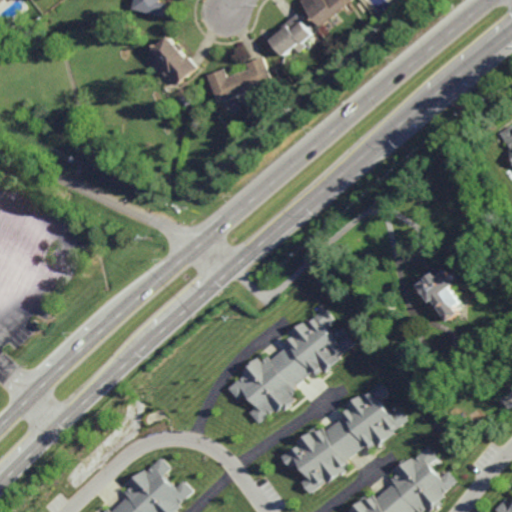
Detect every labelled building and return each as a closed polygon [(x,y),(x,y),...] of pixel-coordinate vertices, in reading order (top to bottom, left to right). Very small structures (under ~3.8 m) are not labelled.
[(165,0),(165,3),(173,5),(170,19),(137,11),(139,0),(165,0)] [(347,0),(352,6),(325,29),(303,3),(306,0),(347,0)] [(301,55),(298,50),(287,59),(273,43),(286,33),(283,30),(299,16),(317,37),(306,45),(309,48),(301,55)] [(189,60),(191,59),(200,69),(184,83),(175,72),(171,76),(160,62),(165,58),(159,52),(175,38),(186,51),(183,53),(189,60)] [(276,85),(265,90),(264,86),(223,102),(213,76),(227,71),(231,79),(251,71),(248,65),(266,58),(276,85)] [(189,106),(183,100),(188,95),(194,101),(189,106)] [(511,153),(510,151),(511,150),(500,134),(511,126),(511,153)] [(443,270),(447,268),(450,271),(451,270),(461,283),(456,287),(466,301),(459,306),(464,313),(454,321),(439,300),(436,302),(431,296),(427,295),(425,292),(425,290),(426,287),(421,280),(428,275),(427,273),(435,267),(436,269),(440,266),(443,270)] [(326,322),(338,336),(345,330),(354,341),(339,353),(341,355),(336,360),(339,363),(328,373),(323,367),(317,373),(313,369),(296,384),(299,388),(293,393),(295,396),(279,410),(277,407),(261,420),(246,402),(253,396),(248,390),(241,397),(231,385),(246,373),(244,370),(261,356),(263,358),(269,353),(271,356),(289,341),(286,337),(293,332),(289,329),(295,323),(297,325),(307,316),(309,318),(324,305),(333,315),(326,322)] [(492,340),(488,333),(494,329),(498,335),(492,340)] [(381,401),(392,415),(399,409),(408,421),(394,432),(395,434),(376,448),(375,446),(369,450),(366,446),(347,460),(351,465),(345,469),(347,472),(340,477),(339,476),(328,484),(327,483),(311,495),(303,483),(311,477),(300,463),(292,469),(283,457),(298,446),(297,444),(312,433),(311,432),(314,430),(316,432),(322,428),(325,432),(344,417),(341,413),(347,409),(345,406),(348,403),(349,405),(363,394),(364,396),(380,384),(389,395),(381,401)] [(431,463),(443,478),(450,471),(460,483),(445,495),(446,497),(441,501),(444,505),(435,511),(431,511),(429,509),(425,511),(419,511),(417,511),(349,511),(366,498),(368,500),(374,495),(377,498),(395,483),(392,479),(398,474),(395,470),(401,465),(402,467),(413,458),(414,460),(429,446),(438,457),(431,463)] [(171,472),(183,486),(190,480),(199,491),(184,504),(186,506),(181,510),(182,511),(99,511),(106,507),(107,509),(113,504),(116,507),(134,492),(131,488),(138,483),(134,479),(140,474),(142,476),(152,467),(154,469),(169,455),(178,466),(171,472)] [(511,511),(498,511),(496,510),(507,499),(511,504),(511,511)]
